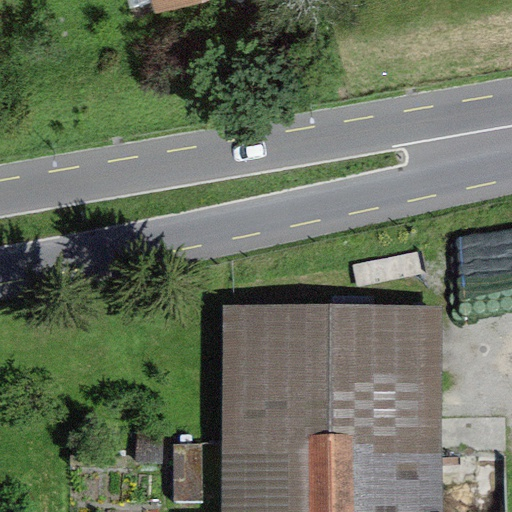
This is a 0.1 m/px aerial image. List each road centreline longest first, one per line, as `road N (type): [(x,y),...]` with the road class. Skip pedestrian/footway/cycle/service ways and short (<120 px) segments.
road 1 (secondary): [(0,271),(330,206),(466,143)]
road 2 (secondary): [(466,143),(311,139),(0,190)]
